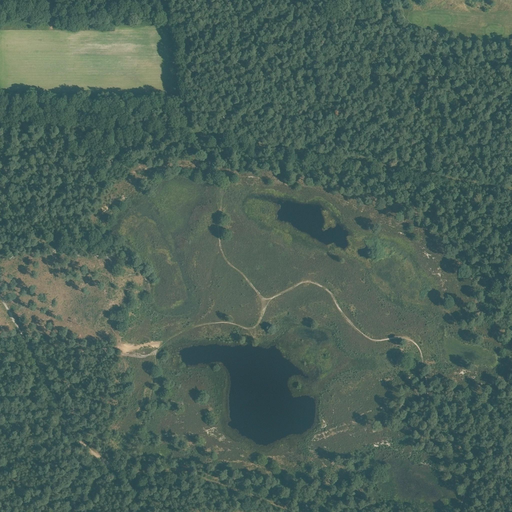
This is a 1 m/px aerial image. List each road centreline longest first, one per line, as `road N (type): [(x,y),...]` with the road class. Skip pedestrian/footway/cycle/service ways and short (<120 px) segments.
road 1 (track): [(511,187),(191,127)]
road 2 (track): [(112,464),(77,435),(0,295)]
road 3 (track): [(191,127),(0,118)]
road 4 (track): [(293,511),(192,474),(138,474),(112,464)]
road 5 (track): [(191,127),(162,0)]
